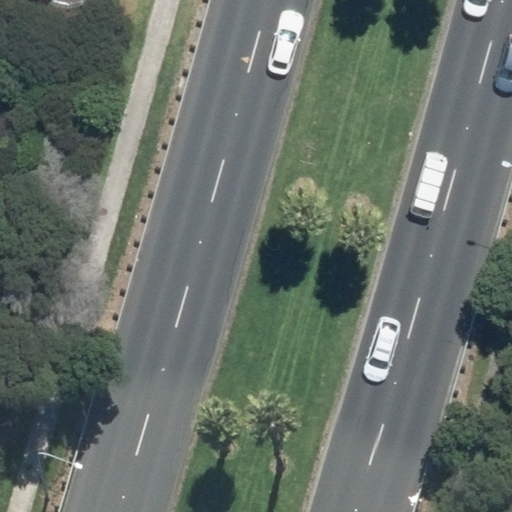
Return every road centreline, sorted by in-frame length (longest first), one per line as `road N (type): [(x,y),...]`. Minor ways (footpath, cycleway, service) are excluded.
road 1 (primary): [(484,0),(333,511)]
road 2 (primary): [(70,511),(219,0)]
